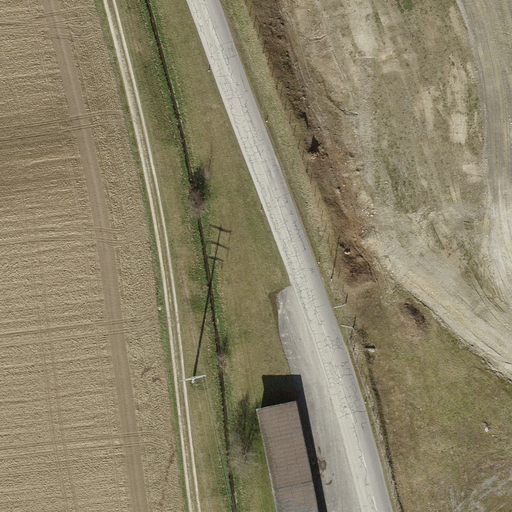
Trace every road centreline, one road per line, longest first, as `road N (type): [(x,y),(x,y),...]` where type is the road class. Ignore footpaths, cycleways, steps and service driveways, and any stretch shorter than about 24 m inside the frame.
road 1 (tertiary): [(204,0),(314,300),(377,511)]
road 2 (track): [(196,511),(180,345),(110,0)]
